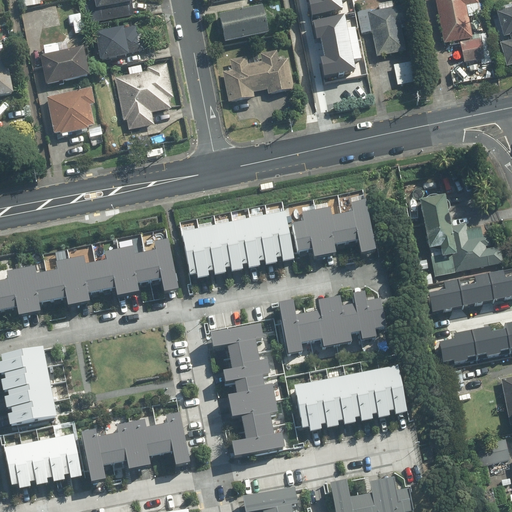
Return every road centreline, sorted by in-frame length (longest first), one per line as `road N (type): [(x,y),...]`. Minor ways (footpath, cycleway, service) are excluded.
road 1 (secondary): [(422,126),(215,170)]
road 2 (residential): [(0,346),(186,309)]
road 3 (residential): [(186,309),(364,273)]
road 4 (residential): [(34,511),(204,478)]
road 5 (residential): [(182,0),(215,170)]
road 6 (residential): [(186,309),(220,475)]
